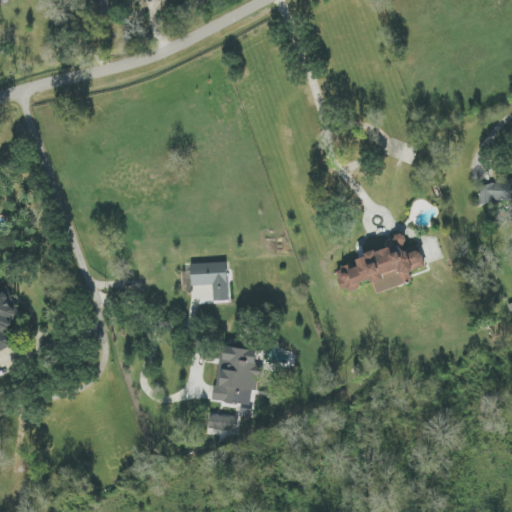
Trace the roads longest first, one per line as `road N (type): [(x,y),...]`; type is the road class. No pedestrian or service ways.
road 1 (residential): [(0,96),(155,54),(264,0)]
road 2 (residential): [(102,331),(22,89)]
